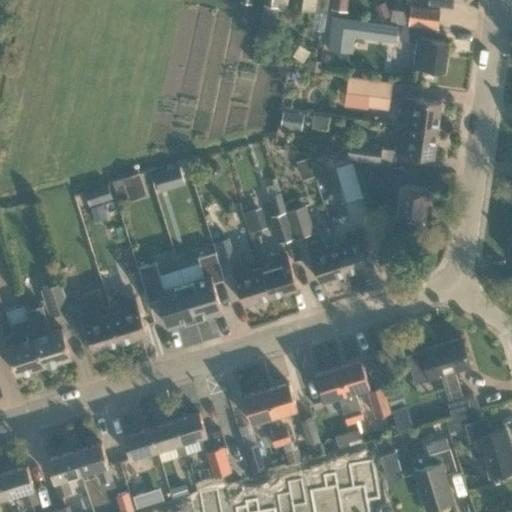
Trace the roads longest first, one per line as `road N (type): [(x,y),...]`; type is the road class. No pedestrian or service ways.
road 1 (residential): [(0,421),(451,284)]
road 2 (residential): [(473,166),(496,0)]
road 3 (residential): [(451,284),(473,166)]
